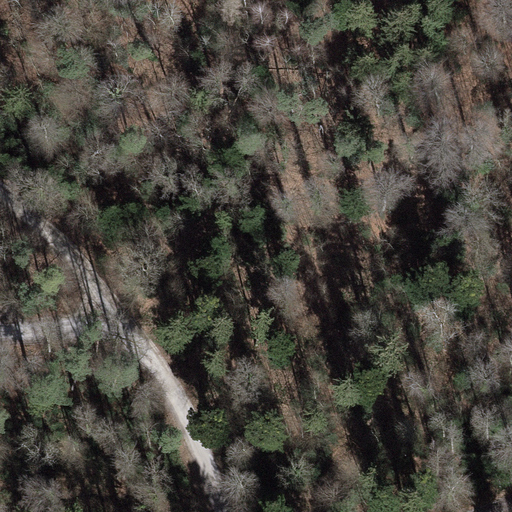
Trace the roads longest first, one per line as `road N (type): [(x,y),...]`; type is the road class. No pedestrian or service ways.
road 1 (track): [(224,511),(184,416),(128,324),(0,334)]
road 2 (track): [(0,190),(128,324)]
